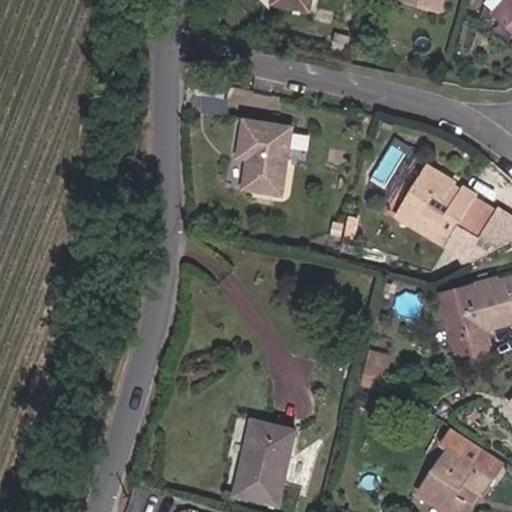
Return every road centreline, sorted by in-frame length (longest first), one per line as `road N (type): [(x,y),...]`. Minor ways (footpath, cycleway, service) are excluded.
road 1 (residential): [(102,511),(141,391),(172,51)]
road 2 (residential): [(507,143),(455,106),(303,68),(172,51)]
